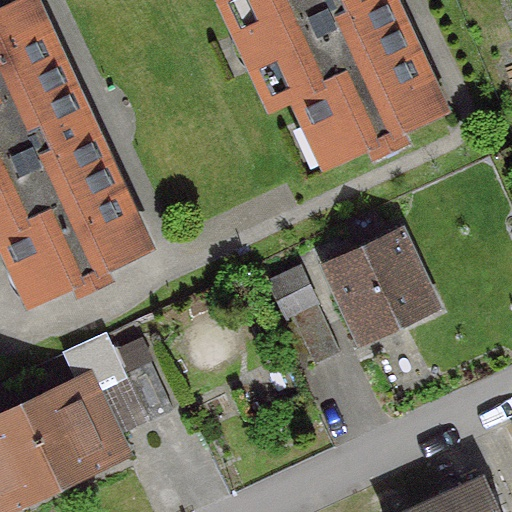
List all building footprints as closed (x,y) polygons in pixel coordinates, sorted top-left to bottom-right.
[(372,159),(402,144),(396,131),(429,116),(436,113),(383,0),(222,0),(272,106),(295,96),(326,163),(366,145),(372,159)] [(105,282),(100,269),(140,250),(24,1),(0,12),(0,235),(31,301),(70,283),(77,294),(105,282)] [(359,343),(432,310),(396,232),(347,254),(344,250),(329,257),(332,261),(323,266),(347,319),(359,343)] [(336,353),(324,328),(298,270),(265,285),(280,316),(287,314),(310,365),(336,353)] [(168,410),(145,363),(119,374),(100,335),(60,354),(73,380),(18,406),(56,488),(123,456),(114,435),(168,410)] [(0,511),(4,511),(9,510),(56,488),(18,406),(0,414),(0,511)] [(494,511),(480,478),(405,511),(494,511)]
